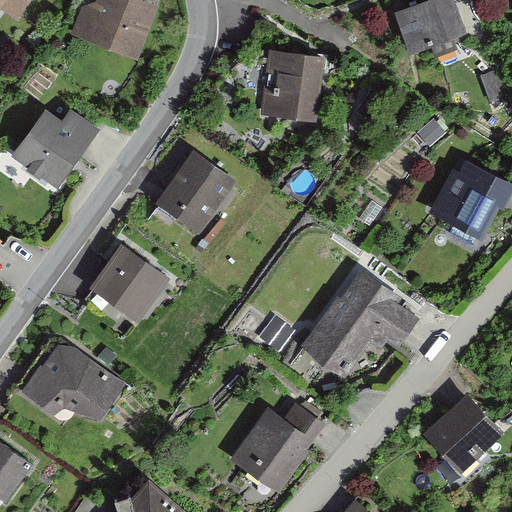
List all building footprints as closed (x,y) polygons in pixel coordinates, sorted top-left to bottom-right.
[(42,0),(0,0),(0,14),(4,17),(9,9),(26,22),(42,0)] [(167,7),(151,0),(105,0),(103,4),(90,11),(77,36),(141,64),(167,7)] [(457,0),(436,0),(400,13),(415,57),(470,37),(457,0)] [(328,55),(277,47),(266,115),(317,123),(328,55)] [(75,121),(59,110),(26,157),(67,186),(108,129),(82,111),(75,121)] [(246,184),(203,149),(158,203),(201,239),(246,184)] [(511,213),(511,179),(466,156),(437,212),(497,242),(511,213)] [(0,255),(12,240),(0,229),(0,255)] [(180,279),(132,245),(95,296),(144,330),(180,279)] [(416,296),(370,262),(303,352),(345,383),(376,340),(404,360),(428,328),(409,305),(416,296)] [(139,385),(72,333),(25,393),(58,419),(70,412),(110,422),(139,385)] [(511,436),(511,427),(483,394),(431,440),(465,478),(511,436)] [(297,417),(280,404),(236,460),(281,495),(336,427),(307,404),(297,417)] [(37,463),(5,438),(0,444),(0,494),(7,500),(37,463)] [(198,511),(163,479),(131,511),(198,511)] [(376,511),(359,496),(344,511),(376,511)]
